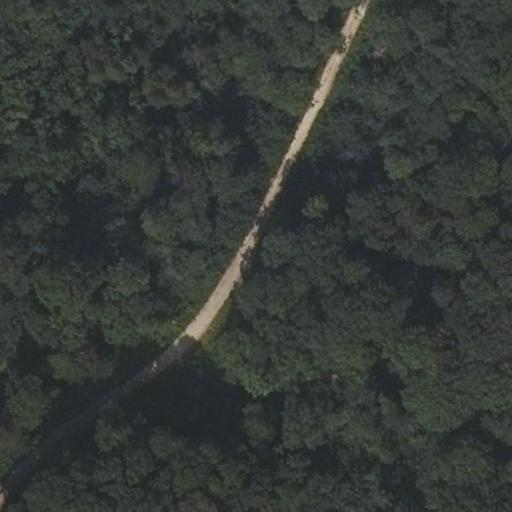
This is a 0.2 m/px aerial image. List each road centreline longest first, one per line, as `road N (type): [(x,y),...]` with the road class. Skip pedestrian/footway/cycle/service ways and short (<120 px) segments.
road 1 (track): [(0,492),(32,455),(190,344),(369,0)]
road 2 (track): [(147,380),(348,376),(511,360)]
